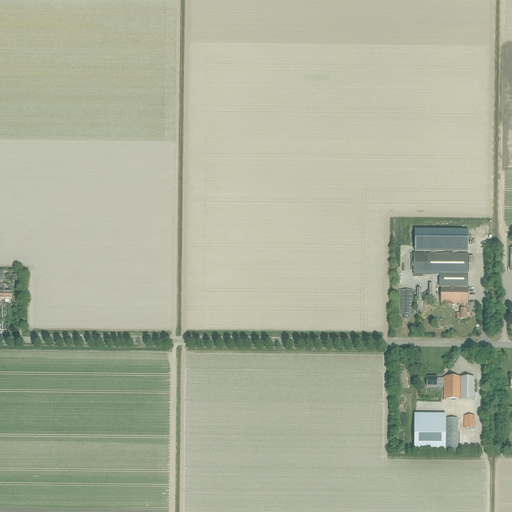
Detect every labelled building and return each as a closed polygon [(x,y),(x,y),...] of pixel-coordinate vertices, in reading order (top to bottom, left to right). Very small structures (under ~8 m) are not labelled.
[(430,255),(456,255),(456,252),(468,252),(468,232),(415,232),(414,252),(430,252),(430,255)] [(430,255),(411,255),(411,271),(414,271),(414,275),(439,275),(439,287),(441,287),(441,305),(461,305),(461,310),(460,310),(460,319),(466,320),(466,316),(470,316),(470,310),(467,310),(468,255),(468,253),(464,253),(463,255),(456,255),(430,255)] [(415,314),(415,291),(399,291),(398,314),(403,314),(403,319),(409,319),(409,314),(415,314)] [(443,384),(443,379),(437,379),(437,378),(426,378),(426,387),(437,387),(437,384),(443,384)] [(443,384),(443,400),(461,400),(461,378),(443,378),(443,379),(443,384)] [(474,378),(461,378),(461,400),(474,400),(474,378)] [(414,415),(414,451),(445,451),(445,415),(414,415)] [(474,432),(474,416),(464,416),(464,428),(468,428),(468,432),(474,432)] [(446,419),(446,452),(457,452),(457,419),(446,419)]
